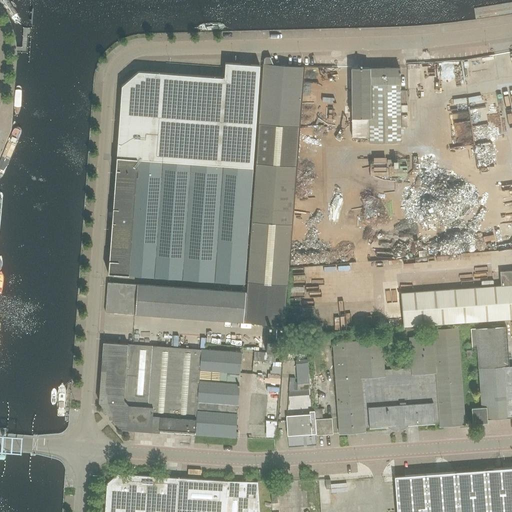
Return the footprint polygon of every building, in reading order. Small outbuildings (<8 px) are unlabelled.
[(11,0),(0,0),(0,3),(5,8),(12,0),(11,0)] [(105,312),(268,324),(267,341),(266,352),(277,353),(278,342),(275,342),(275,339),(283,339),(303,67),(273,64),(270,57),(266,57),(264,59),(263,63),(246,291),(107,282),(105,312)] [(243,283),(260,63),(225,61),(224,76),(138,70),(121,84),(108,274),(243,283)] [(351,68),(351,118),(370,118),(370,143),(400,143),(399,68),(351,68)] [(24,139),(0,173),(0,190),(2,191),(24,139)] [(403,326),(511,318),(511,270),(500,271),(501,286),(401,292),(403,326)] [(477,348),(478,368),(482,407),(471,408),(473,424),(488,423),(487,419),(511,416),(511,365),(508,366),(505,326),(471,329),(472,348),(477,348)] [(381,338),(332,342),(339,434),(364,432),(364,427),(382,426),(387,426),(391,428),(395,429),(401,429),(404,427),(407,425),(407,424),(410,424),(418,423),(439,422),(440,426),(443,426),(460,425),(465,425),(458,328),(432,330),(433,335),(409,337),(411,372),(383,374),(381,338)] [(194,435),(198,382),(199,372),(200,352),(201,350),(103,343),(99,401),(122,429),(194,435)] [(254,351),(254,361),(273,363),(276,363),(277,353),(266,352),(254,351)] [(200,352),(199,372),(238,375),(240,355),(200,352)] [(273,363),(272,374),(280,374),(280,363),(276,363),(273,363)] [(308,363),(296,364),(297,383),(309,382),(308,363)] [(199,372),(198,382),(199,382),(207,382),(238,384),(238,375),(199,372)] [(238,384),(207,382),(199,382),(197,401),(237,404),(238,384)] [(62,389),(60,418),(70,419),(72,389),(62,389)] [(197,401),(197,412),(236,415),(237,409),(237,404),(197,401)] [(314,409),(316,435),(332,434),(331,418),(322,419),(321,408),(314,409)] [(311,431),(316,431),(314,411),(309,411),(309,415),(286,416),(288,435),(311,434),(311,431)] [(235,434),(236,415),(197,412),(195,431),(235,434)] [(276,437),(276,427),(267,427),(267,437),(276,437)] [(511,511),(511,468),(503,469),(494,469),(484,470),(455,472),(404,476),(395,477),(394,477),(396,511),(511,511)] [(259,511),(257,482),(227,481),(116,472),(106,481),(103,511),(259,511)]
